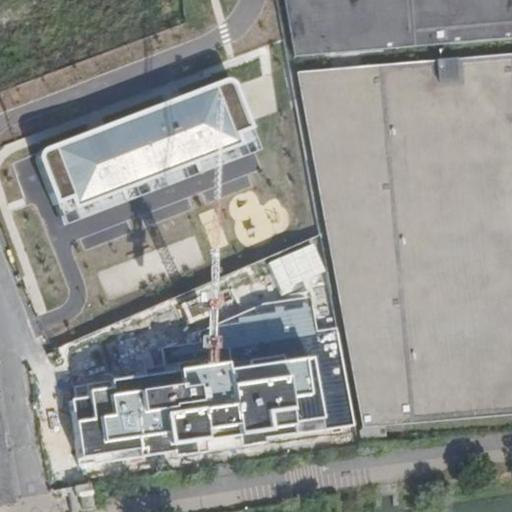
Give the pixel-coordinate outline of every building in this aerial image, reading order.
[(194,0),(196,10),(228,6),(227,0),(194,0)] [(511,0),(282,0),(294,60),(511,41),(511,0)] [(32,154),(217,85),(200,40),(27,103),(24,100),(16,104),(17,109),(14,110),(32,154)] [(359,431),(509,418),(511,417),(511,57),(297,76),(359,431)] [(300,120),(292,80),(283,82),(290,122),(300,120)] [(313,218),(298,127),(243,136),(260,227),(313,218)] [(261,234),(265,259),(320,235),(318,222),(291,227),(291,230),(261,234)] [(265,261),(321,238),(320,235),(265,259),(265,261)] [(360,444),(385,441),(384,430),(358,433),(360,444)] [(0,505),(11,503),(0,434),(0,505)] [(92,483),(67,487),(72,511),(97,508),(92,483)]
